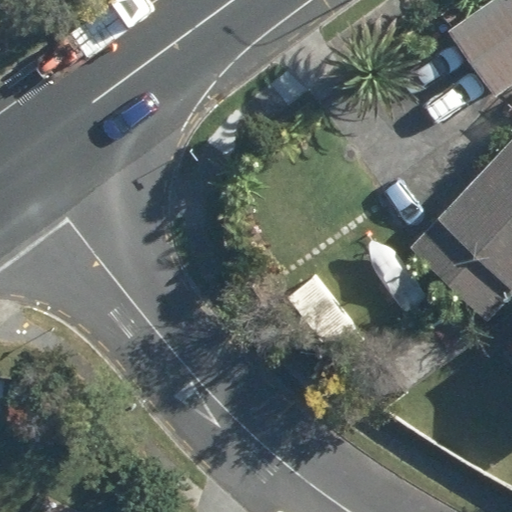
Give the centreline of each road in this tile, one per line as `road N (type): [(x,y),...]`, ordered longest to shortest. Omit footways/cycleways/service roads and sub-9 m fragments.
road 1 (residential): [(22,157),(236,413),(312,482),(361,511)]
road 2 (secondary): [(238,0),(22,157)]
